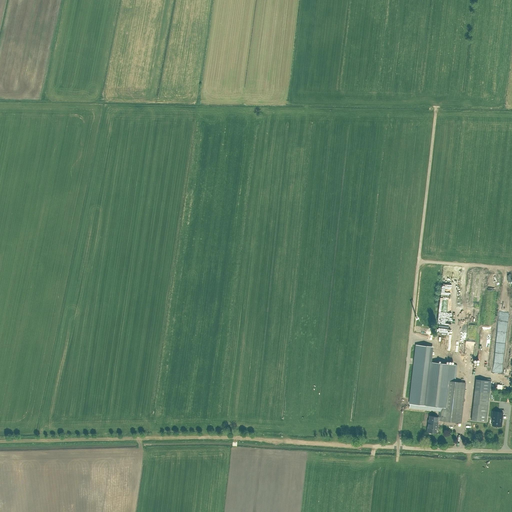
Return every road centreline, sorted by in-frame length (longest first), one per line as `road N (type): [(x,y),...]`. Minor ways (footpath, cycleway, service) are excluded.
road 1 (track): [(0,442),(226,437),(373,446)]
road 2 (unclassified): [(373,446),(511,451)]
